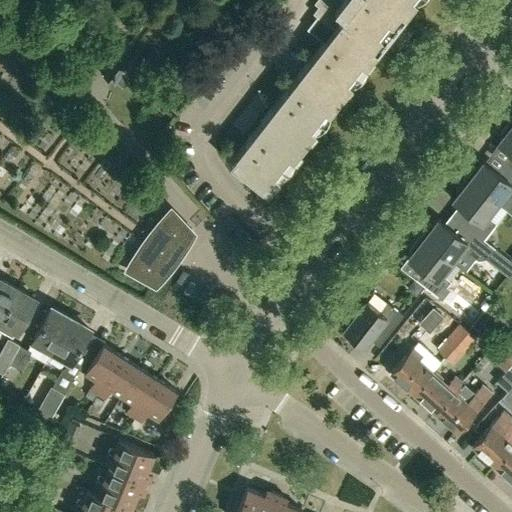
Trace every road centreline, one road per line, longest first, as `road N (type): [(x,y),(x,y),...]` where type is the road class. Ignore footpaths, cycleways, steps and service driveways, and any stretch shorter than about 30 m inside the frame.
road 1 (residential): [(272,307),(511,2)]
road 2 (residential): [(272,307),(498,511)]
road 3 (residential): [(0,235),(231,372)]
road 4 (residential): [(231,372),(432,511)]
road 5 (residential): [(174,511),(231,372)]
